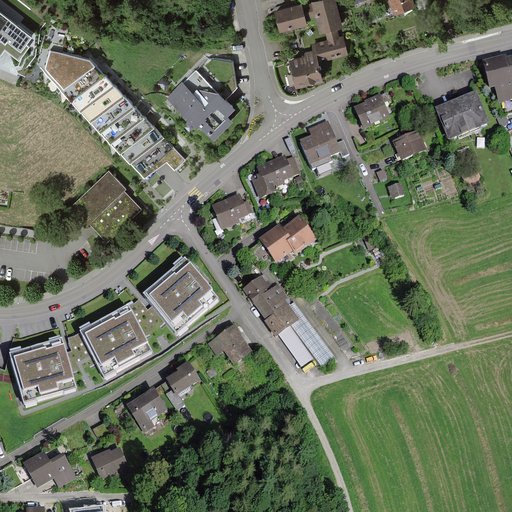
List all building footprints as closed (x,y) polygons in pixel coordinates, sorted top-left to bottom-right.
[(337,29),(343,29),(335,0),(323,0),(313,2),(313,4),(316,19),(320,34),(325,33),(337,29)] [(391,0),(395,11),(409,6),(417,3),(415,0),(391,0)] [(313,4),(302,6),(306,21),(316,19),(313,4)] [(281,33),(307,27),(306,21),(302,6),(302,5),(275,11),(281,33)] [(0,56),(0,57),(5,50),(20,61),(30,48),(26,45),(31,39),(0,14),(0,56)] [(289,59),(297,89),(323,82),(319,63),(349,56),(344,35),(339,36),(337,29),(325,33),(327,40),(317,43),(312,44),(313,50),(305,53),(305,55),(304,55),(289,59)] [(44,72),(145,179),(167,162),(175,170),(186,160),(152,123),(142,113),(134,104),(125,95),(122,91),(111,80),(101,69),(90,57),(86,56),(51,49),(44,72)] [(511,51),(486,57),(492,83),(498,81),(501,97),(511,94),(511,51)] [(208,59),(168,100),(198,129),(200,126),(215,141),(233,122),(228,117),(235,111),(225,101),(238,87),(233,62),(208,59)] [(453,134),(491,117),(478,87),(439,104),(453,134)] [(364,129),(391,117),(380,93),(364,100),(365,102),(354,106),(364,129)] [(330,155),(341,151),(338,143),(328,121),(310,129),(312,135),(301,140),(313,169),(332,161),(330,155)] [(402,159),(427,149),(418,129),(394,139),(402,159)] [(344,141),(338,143),(341,151),(343,156),(349,153),(344,141)] [(300,173),(293,157),(286,160),(284,155),(257,167),(259,172),(250,176),(260,199),(280,190),(278,186),(285,183),(284,180),(300,173)] [(384,169),(377,173),(380,181),(388,178),(384,169)] [(109,171),(67,211),(85,229),(89,225),(106,242),(142,208),(125,191),(127,190),(109,171)] [(402,183),(389,187),(393,198),(406,194),(402,183)] [(240,218),(249,214),(249,213),(252,212),(248,201),(243,203),(240,194),(212,205),(222,230),(241,222),(240,218)] [(296,253),(317,238),(298,215),(289,223),(284,226),(280,221),(266,232),(259,237),(277,261),(293,249),(296,253)] [(187,261),(146,296),(178,335),(220,300),(187,261)] [(276,335),(299,318),(285,299),(289,296),(278,283),(272,287),(262,274),(243,289),(247,294),(259,310),(267,320),(266,321),(276,335)] [(130,307),(82,331),(106,377),(154,353),(130,307)] [(252,351),(241,335),(242,334),(235,324),(208,344),(214,353),(216,355),(224,350),(234,364),(252,351)] [(61,336),(10,351),(24,406),(77,389),(61,336)] [(178,393),(201,379),(189,360),(177,367),(179,370),(166,378),(176,393),(177,394),(178,393)] [(157,417),(168,410),(153,388),(127,405),(144,432),(160,422),(157,417)] [(177,394),(176,393),(174,394),(172,391),(166,394),(177,410),(185,405),(178,393),(177,394)] [(102,479),(130,466),(121,446),(111,450),(111,449),(92,457),(102,479)] [(59,487),(78,477),(64,452),(50,460),(44,450),(24,462),(38,487),(54,479),(59,487)]
